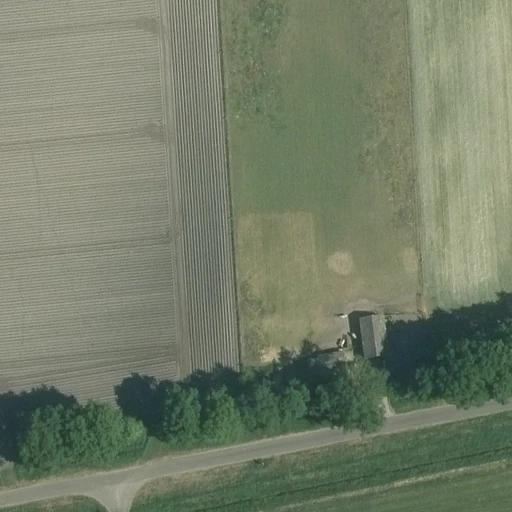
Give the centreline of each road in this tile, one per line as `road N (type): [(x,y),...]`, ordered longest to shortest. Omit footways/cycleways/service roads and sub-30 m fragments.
road 1 (unclassified): [(120,479),(511,402)]
road 2 (unclassified): [(0,502),(120,479)]
